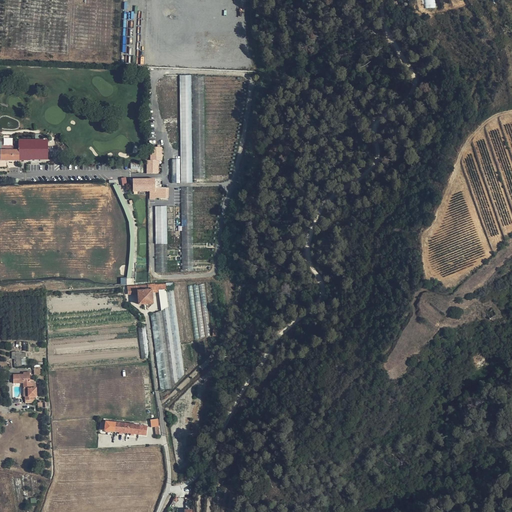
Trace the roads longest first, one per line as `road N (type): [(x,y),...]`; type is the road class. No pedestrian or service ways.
road 1 (track): [(168,488),(189,478),(282,326),(320,294),(308,240),(319,205),(374,162),(376,119),(409,88),(412,70),(382,0)]
road 2 (track): [(511,111),(474,132),(425,238)]
